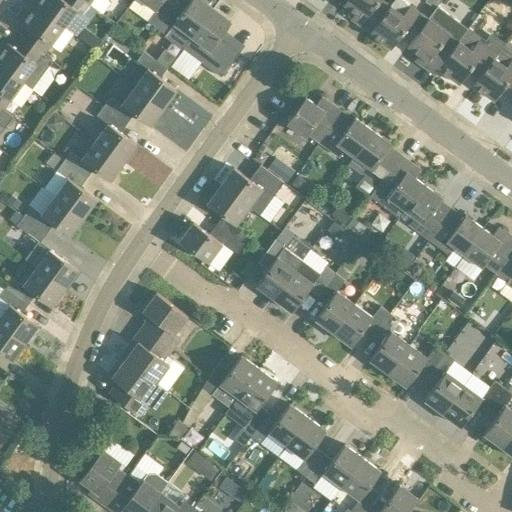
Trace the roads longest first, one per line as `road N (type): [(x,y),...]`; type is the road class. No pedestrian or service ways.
road 1 (residential): [(486,511),(453,479),(448,455),(396,416),(366,420),(340,400),(334,380),(233,304),(201,297),(136,247)]
road 2 (residential): [(47,511),(73,370),(136,247)]
road 3 (residential): [(136,247),(298,28)]
road 4 (residential): [(511,186),(298,28)]
